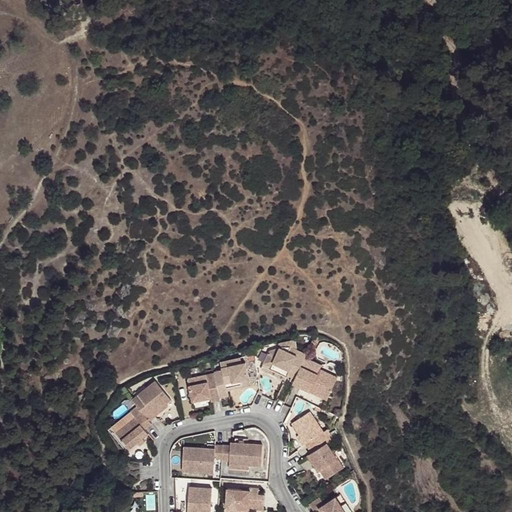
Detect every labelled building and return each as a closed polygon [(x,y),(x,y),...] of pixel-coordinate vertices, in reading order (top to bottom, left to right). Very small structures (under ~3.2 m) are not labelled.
[(281,344),(282,344),(296,340),(299,349),(301,350),(297,339),(281,344)] [(307,357),(309,354),(301,350),(299,349),(296,340),(282,344),(282,347),(272,351),(266,363),(275,367),(278,360),(294,367),(290,374),(298,378),(303,366),(307,357)] [(298,378),(295,383),(313,391),(314,387),(331,395),(340,377),(324,370),(326,366),(307,357),(303,366),(298,378)] [(225,369),(218,371),(218,372),(223,397),(232,396),(230,390),(254,385),(248,361),(244,362),(243,358),(223,362),(225,369)] [(275,367),(290,374),(294,367),(278,360),(275,367)] [(275,367),(266,363),(264,368),(273,372),(275,367)] [(215,400),(223,398),(223,397),(218,372),(209,373),(205,375),(206,381),(197,383),(192,384),(195,399),(214,395),(215,400)] [(140,404),(145,410),(152,420),(158,415),(156,412),(168,402),(171,405),(176,401),(158,379),(134,398),(140,404)] [(314,387),(313,391),(330,399),(331,395),(314,387)] [(156,412),(158,415),(171,405),(168,402),(156,412)] [(147,428),(154,422),(152,420),(145,410),(140,404),(133,410),(137,416),(119,431),(131,448),(140,441),(145,437),(151,432),(147,428)] [(304,437),(308,444),(315,439),(321,449),(330,442),(337,438),(330,429),(326,431),(321,423),(313,411),(295,423),(302,434),(304,437)] [(306,445),(308,444),(304,437),(302,434),(300,435),(302,439),(306,445)] [(315,439),(308,444),(314,453),(321,449),(315,439)] [(233,445),(226,445),(225,456),(225,459),(232,460),(231,464),(252,465),(264,466),(265,445),(250,443),(238,442),(233,442),(233,445)] [(314,453),(309,456),(319,472),(322,470),(325,473),(330,481),(348,470),(330,442),(321,449),(314,453)] [(225,456),(226,445),(217,444),(217,448),(186,445),(184,468),(216,471),(217,456),(225,456)] [(212,511),(214,487),(192,485),(190,511),(212,511)] [(244,507),(252,508),(267,510),(268,494),(262,494),(262,487),(259,487),(254,486),(253,489),(245,488),(230,487),(229,506),(244,507)] [(318,496),(308,502),(314,511),(315,511),(318,510),(324,506),(318,496)] [(350,511),(340,496),(335,499),(343,511),(350,511)] [(319,511),(343,511),(335,499),(324,506),(318,510),(319,511)]
